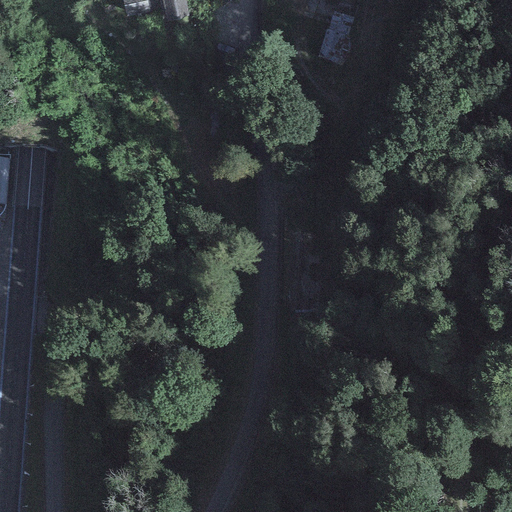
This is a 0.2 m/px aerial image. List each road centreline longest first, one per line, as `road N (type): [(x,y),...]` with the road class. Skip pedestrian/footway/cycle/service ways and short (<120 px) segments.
road 1 (track): [(386,0),(374,57),(378,145),(457,359),(465,511)]
road 2 (tertiary): [(5,511),(43,0)]
road 3 (track): [(313,0),(305,64),(327,93),(372,100)]
